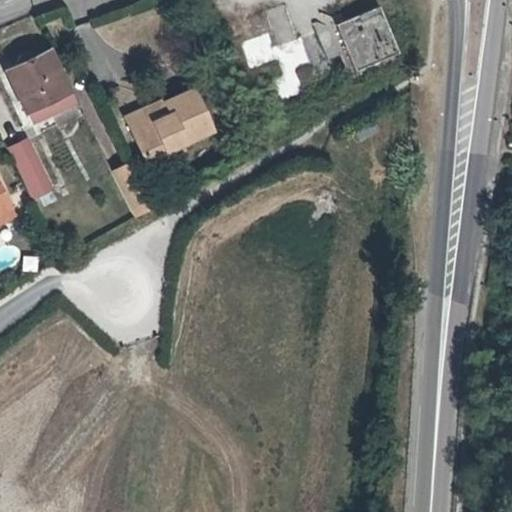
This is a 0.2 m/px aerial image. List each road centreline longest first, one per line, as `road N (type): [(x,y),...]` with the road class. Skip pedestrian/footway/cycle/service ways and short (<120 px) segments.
road 1 (primary): [(449,282),(498,0)]
road 2 (primary): [(456,0),(449,282)]
road 3 (primary): [(429,511),(449,282)]
road 4 (residential): [(0,324),(42,291),(179,216)]
